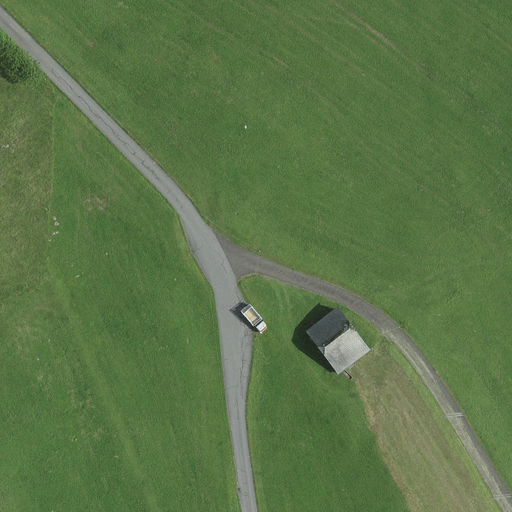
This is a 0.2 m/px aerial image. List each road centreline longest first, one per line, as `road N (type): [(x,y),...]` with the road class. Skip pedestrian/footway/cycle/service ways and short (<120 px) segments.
road 1 (unclassified): [(0,16),(202,233),(229,307),(250,511)]
road 2 (track): [(202,233),(264,269),(354,303),(408,347),(510,511)]
